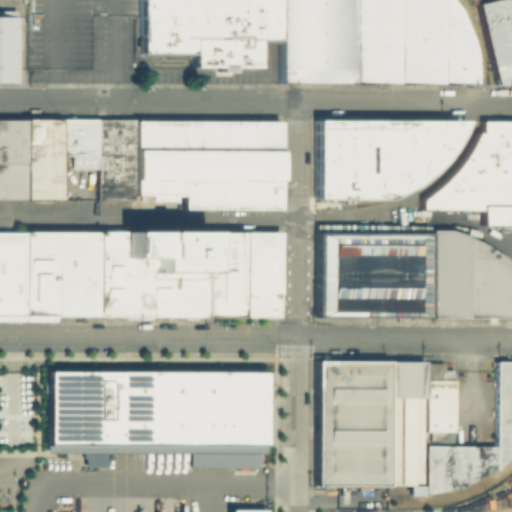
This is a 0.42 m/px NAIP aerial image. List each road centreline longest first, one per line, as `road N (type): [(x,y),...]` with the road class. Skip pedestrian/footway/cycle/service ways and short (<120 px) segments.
road 1 (residential): [(294,511),(297,102)]
road 2 (residential): [(296,338),(0,337)]
road 3 (residential): [(275,101),(0,100)]
road 4 (residential): [(511,103),(275,101)]
road 5 (residential): [(511,338),(296,338)]
